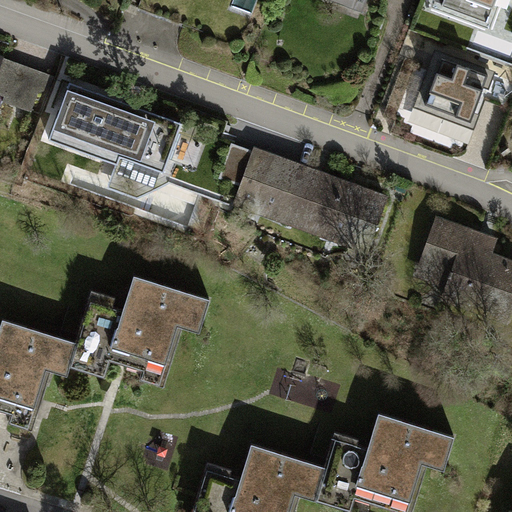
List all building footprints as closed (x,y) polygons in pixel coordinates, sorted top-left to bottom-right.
[(372,0),(336,0),(369,12),(372,0)] [(508,0),(434,0),(432,7),(491,29),(501,3),(507,5),(508,0)] [(488,75),(442,58),(425,104),(471,121),(488,75)] [(21,67),(0,59),(0,126),(1,127),(21,67)] [(80,90),(62,143),(164,177),(182,124),(80,90)] [(396,195),(251,146),(233,200),(377,249),(396,195)] [(511,255),(442,232),(427,276),(511,303),(511,255)] [(79,343),(72,367),(73,368),(108,378),(114,361),(122,364),(146,371),(144,380),(167,387),(185,327),(204,333),(214,299),(137,276),(127,311),(114,307),(116,299),(95,293),(79,343)] [(72,367),(79,343),(5,320),(0,337),(0,410),(14,415),(12,423),(31,429),(49,370),(71,376),(73,368),(72,367)] [(330,467),(319,504),(345,511),(352,511),(357,499),(399,511),(412,511),(428,463),(446,468),(456,437),(381,413),(370,447),(340,437),(330,467)] [(319,504),(330,467),(252,443),(242,474),(209,464),(194,511),(294,511),(299,497),(319,504)]
